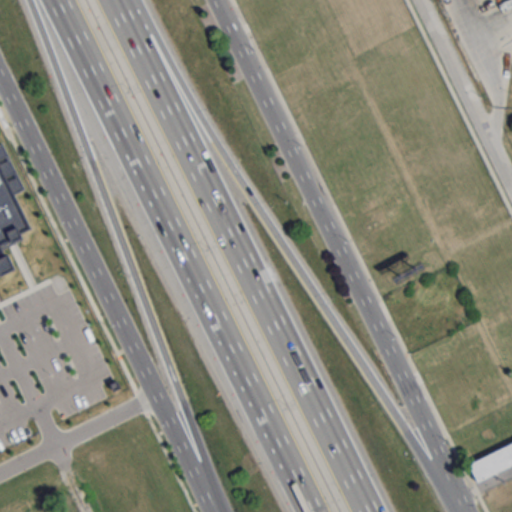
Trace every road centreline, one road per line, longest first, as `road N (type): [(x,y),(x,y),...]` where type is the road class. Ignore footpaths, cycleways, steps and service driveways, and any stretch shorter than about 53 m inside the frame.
road 1 (motorway): [(454,499),(306,288),(138,0)]
road 2 (motorway): [(48,0),(304,511)]
road 3 (motorway): [(363,511),(111,0)]
road 4 (tertiary): [(454,499),(214,0)]
road 5 (motorway): [(27,0),(88,148),(215,511)]
road 6 (tertiary): [(0,80),(213,511)]
road 7 (residential): [(511,189),(418,0)]
road 8 (residential): [(157,397),(0,472)]
